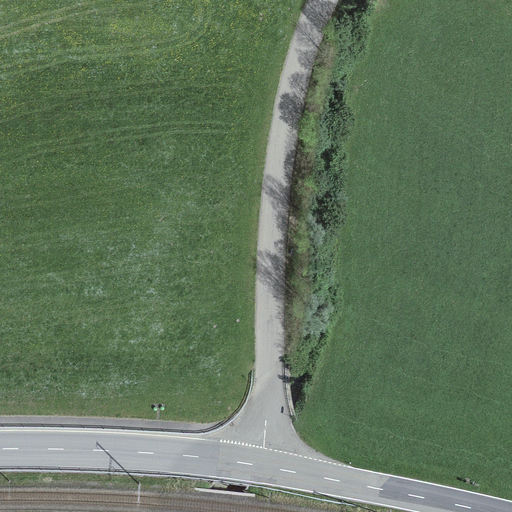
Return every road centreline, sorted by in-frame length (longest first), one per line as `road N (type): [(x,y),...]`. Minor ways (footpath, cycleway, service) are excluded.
road 1 (unclassified): [(262,465),(280,148),(298,57),(322,0)]
road 2 (primary): [(262,465),(0,449)]
road 3 (primary): [(483,511),(262,465)]
